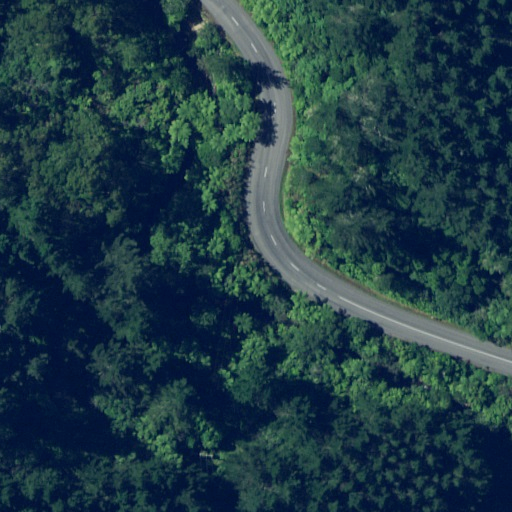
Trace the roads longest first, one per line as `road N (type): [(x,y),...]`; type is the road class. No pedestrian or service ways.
road 1 (track): [(287,511),(306,452),(269,400),(208,372),(91,294),(46,247),(0,174)]
road 2 (unclassified): [(511,352),(339,243),(287,165),(213,0)]
